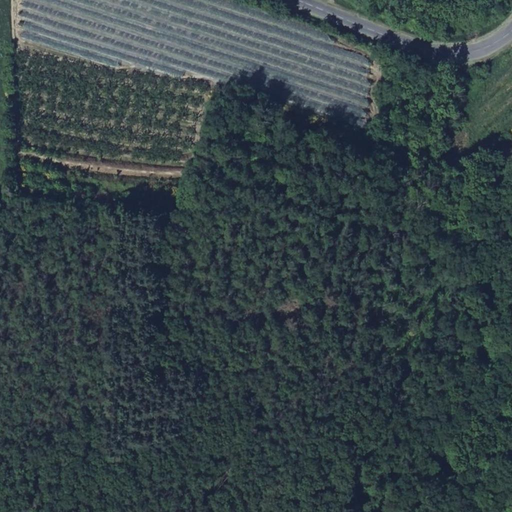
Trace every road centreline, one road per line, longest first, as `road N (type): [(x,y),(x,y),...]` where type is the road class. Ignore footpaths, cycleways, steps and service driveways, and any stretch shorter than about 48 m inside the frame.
road 1 (track): [(511,387),(477,419),(428,428),(371,386),(313,363),(104,380),(0,420)]
road 2 (secondary): [(295,0),(434,52),(474,52),(511,30)]
road 3 (track): [(485,47),(491,66),(473,102),(473,132),(482,145),(511,122)]
